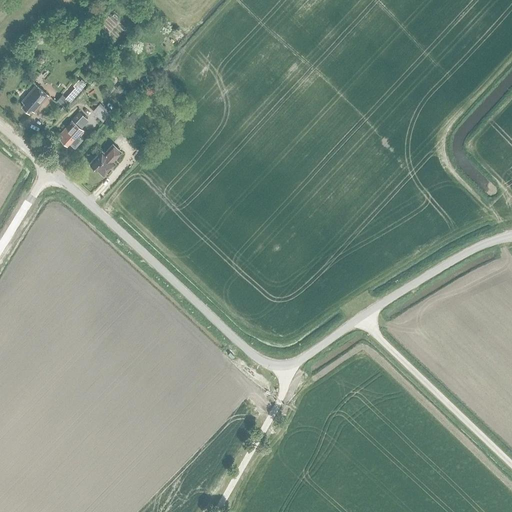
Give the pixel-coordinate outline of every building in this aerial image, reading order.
[(102,26),(117,42),(131,28),(116,13),(102,26)] [(78,80),(73,86),(80,91),(85,86),(78,80)] [(47,97),(35,86),(21,102),(23,105),(21,107),(28,113),(30,111),(33,113),(47,97)] [(60,110),(62,112),(71,102),(63,95),(57,101),(63,107),(60,110)] [(101,104),(94,111),(104,121),(111,113),(101,104)] [(84,132),(79,127),(87,119),(80,112),(59,134),(62,137),(59,139),(66,146),(69,144),(74,148),(81,140),(79,138),(84,132)] [(89,163),(96,169),(97,168),(103,174),(115,162),(112,160),(119,153),(111,146),(104,153),(101,150),(89,163)]
